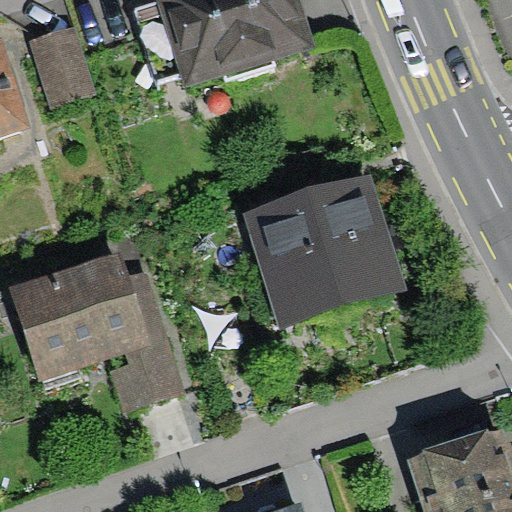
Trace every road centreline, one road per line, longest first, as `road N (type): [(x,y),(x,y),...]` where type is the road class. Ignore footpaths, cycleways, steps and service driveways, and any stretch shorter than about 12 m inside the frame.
road 1 (residential): [(511,360),(69,511)]
road 2 (primary): [(505,222),(410,0)]
